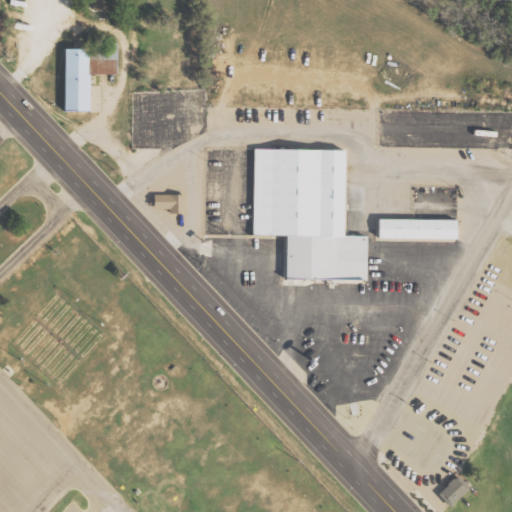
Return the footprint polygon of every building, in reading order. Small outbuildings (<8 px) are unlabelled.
[(113,0),(94,0),(94,10),(113,10),(113,0)] [(59,112),(87,111),(86,75),(115,75),(115,45),(58,46),(59,112)] [(249,154),(248,240),(280,241),(280,287),(362,288),(362,242),(337,241),(338,155),(249,154)] [(187,195),(157,194),(156,207),(170,208),(170,213),(187,213),(187,195)] [(371,226),(371,246),(448,248),(448,228),(371,226)] [(440,492),(452,506),(471,488),(460,475),(440,492)]
